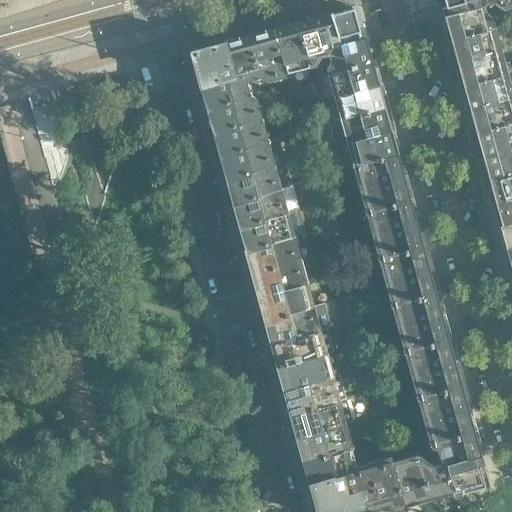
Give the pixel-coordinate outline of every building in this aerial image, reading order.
[(486,4),(484,0),(438,0),(443,16),(482,6),(482,5),(486,4)] [(489,28),(482,6),(443,16),(448,33),(449,39),(489,28)] [(364,38),(356,7),(323,16),(331,47),(364,38)] [(331,47),(323,16),(298,23),(309,61),(318,59),(319,56),(327,54),(326,53),(330,47),(331,47)] [(309,61),(298,23),(273,30),(283,68),(309,61)] [(495,51),(489,28),(449,39),(456,62),(495,51)] [(285,72),(283,68),(273,30),(248,36),(258,73),(259,76),(262,78),(285,72)] [(258,73),(248,36),(222,44),(231,75),(239,73),(240,76),(243,77),(258,73)] [(371,60),(364,38),(331,47),(330,47),(326,53),(327,54),(331,71),(371,60)] [(231,75),(222,44),(190,52),(196,76),(199,75),(201,83),(231,75)] [(501,75),(495,51),(456,62),(458,70),(456,71),(460,86),(501,75)] [(377,83),(375,77),(371,60),(331,71),(338,94),(377,83)] [(246,96),(242,82),(243,77),(240,76),(239,73),(231,75),(201,83),(204,94),(202,97),(204,104),(207,105),(207,107),(246,96)] [(508,98),(501,75),(460,86),(464,101),(466,100),(468,108),(508,98)] [(299,88),(297,81),(288,84),(290,91),(299,88)] [(385,106),(381,91),(379,92),(377,83),(338,94),(344,117),(385,106)] [(301,94),(299,88),(290,91),(285,92),(287,98),(301,94)] [(302,100),(301,94),(287,98),(289,104),(302,100)] [(256,119),(250,95),(249,95),(246,96),(207,107),(210,118),(208,120),(210,127),(213,128),(214,130),(256,119)] [(511,121),(511,113),(508,98),(468,108),(475,131),(511,121)] [(304,106),(303,104),(302,100),(289,104),(290,109),(304,106)] [(390,130),(387,122),(389,121),(385,106),(344,117),(350,141),(390,130)] [(263,142),(256,119),(214,130),(217,141),(215,144),(217,151),(220,152),(220,154),(263,142)] [(511,146),(511,121),(475,131),(481,155),(511,146)] [(310,129),(310,127),(308,122),(296,125),(299,133),(310,129)] [(312,137),(310,129),(299,133),(301,140),(312,137)] [(396,153),(392,137),(390,130),(350,141),(357,163),(396,153)] [(269,166),(263,142),(220,154),(223,165),(221,167),(223,174),(226,175),(227,178),(269,166)] [(511,171),(511,146),(481,155),(488,178),(511,171)] [(402,176),(396,153),(357,163),(363,187),(402,176)] [(276,189),(269,166),(227,178),(230,188),(228,191),(230,198),(233,199),(233,201),(276,189)] [(323,176),(322,173),(321,169),(309,172),(312,180),(323,176)] [(511,195),(511,171),(488,178),(494,201),(511,195)] [(325,184),(323,176),(312,180),(314,187),(325,184)] [(409,199),(402,176),(363,187),(369,210),(409,199)] [(282,213),(276,189),(233,201),(236,212),(234,214),(236,221),(239,222),(240,225),(282,213)] [(511,220),(511,195),(494,201),(496,209),(494,209),(499,224),(511,220)] [(415,222),(413,216),(409,199),(369,210),(376,233),(415,222)] [(288,236),(282,213),(240,225),(243,235),(241,238),(243,245),(245,246),(246,248),(288,236)] [(336,223),(335,219),(334,216),(322,219),(324,227),(336,223)] [(511,245),(511,220),(499,224),(503,239),(504,239),(507,247),(511,245)] [(423,245),(419,230),(417,231),(415,222),(376,233),(382,256),(423,245)] [(338,231),(336,223),(324,227),(327,234),(338,231)] [(295,260),(288,236),(246,248),(252,272),(295,260)] [(428,269),(426,261),(427,260),(423,245),(382,256),(389,280),(428,269)] [(301,283),(295,260),(252,272),(259,295),(301,283)] [(349,270),(348,266),(347,263),(335,266),(337,274),(349,270)] [(434,292),(430,276),(428,269),(389,280),(395,303),(434,292)] [(351,278),(349,270),(337,274),(339,281),(351,278)] [(308,307),(301,283),(259,295),(262,306),(260,308),(262,315),(265,316),(265,319),(308,307)] [(441,315),(434,292),(395,303),(401,326),(441,315)] [(314,330),(308,307),(265,319),(266,321),(264,323),(266,331),(269,332),(272,342),(314,330)] [(362,317),(360,312),(360,310),(348,313),(350,321),(362,317)] [(447,338),(441,315),(401,326),(408,349),(447,338)] [(364,325),(362,317),(350,321),(352,328),(364,325)] [(321,354),(314,330),(272,342),(278,366),(321,354)] [(453,361),(452,355),(447,338),(408,349),(414,372),(453,361)] [(327,377),(321,354),(278,366),(285,389),(327,377)] [(375,364),(373,359),(373,357),(361,360),(363,368),(375,364)] [(462,384),(457,369),(456,370),(453,361),(414,372),(420,395),(462,384)] [(377,372),(375,364),(363,368),(365,375),(377,372)] [(334,401),(327,377),(285,389),(288,400),(286,402),(288,409),(291,410),(291,413),(334,401)] [(466,408),(464,400),(466,399),(462,384),(420,395),(427,419),(466,408)] [(340,425),(334,401),(291,413),(292,415),(290,417),(292,425),(295,426),(298,436),(340,425)] [(388,412),(386,405),(386,404),(374,407),(376,415),(388,412)] [(473,431),(468,415),(466,408),(427,419),(433,442),(473,431)] [(390,419),(388,412),(376,415),(378,422),(390,419)] [(392,427),(390,419),(378,422),(380,430),(392,427)] [(415,448),(408,424),(392,428),(394,435),(396,442),(399,452),(415,448)] [(347,449),(340,425),(298,436),(304,460),(343,449),(343,450),(347,449)] [(394,435),(392,428),(392,427),(380,430),(382,438),(394,435)] [(479,454),(473,431),(433,442),(439,461),(444,464),(479,454)] [(396,442),(394,435),(382,438),(385,446),(396,442)] [(349,473),(349,472),(343,450),(343,449),(304,460),(311,483),(340,475),(349,473)] [(487,485),(479,454),(444,464),(453,494),(487,485)] [(428,501),(418,462),(417,458),(392,465),(404,507),(428,501)] [(453,494),(444,464),(439,461),(432,463),(425,460),(418,462),(428,501),(453,494)] [(404,507),(392,465),(391,461),(367,467),(378,507),(386,504),(391,511),(404,507)] [(378,507),(367,467),(349,472),(349,473),(340,475),(348,507),(358,504),(363,511),(378,507)] [(330,511),(348,507),(340,475),(311,483),(313,491),(311,492),(315,511),(330,511)]
